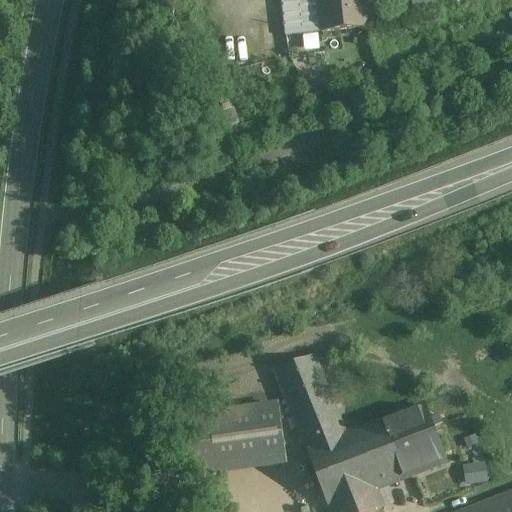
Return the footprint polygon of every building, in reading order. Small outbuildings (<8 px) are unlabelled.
[(321,30),(318,2),(305,0),(289,0),(283,1),(286,34),(321,30)] [(321,33),(368,28),(368,25),(366,9),(364,0),(317,0),(318,2),(321,30),(321,33)] [(428,0),(412,0),(416,15),(431,11),(428,0)] [(384,7),(366,9),(368,25),(384,24),(384,7)] [(383,423),(346,437),(314,356),(274,371),(329,511),(375,511),(384,509),(376,490),(404,479),(383,423)] [(275,405),(172,420),(181,481),(284,466),(275,405)] [(423,407),(383,423),(404,479),(445,463),(423,407)] [(468,485),(490,480),(485,461),(463,466),(468,485)] [(511,511),(511,494),(466,511),(511,511)]
